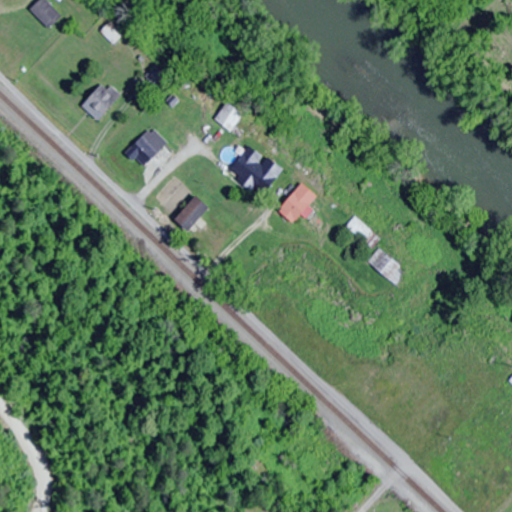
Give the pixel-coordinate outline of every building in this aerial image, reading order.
[(40,0),(30,10),(49,29),(62,16),(46,0),(40,0)] [(154,87),(165,76),(156,67),(145,78),(154,87)] [(120,98),(105,83),(82,106),(97,121),(120,98)] [(243,115),(228,103),(215,121),(230,132),(243,115)] [(167,140),(148,127),(128,156),(146,169),(167,140)] [(283,169),(265,157),(248,146),(232,172),(240,177),(238,181),(264,198),(283,169)] [(308,206),(317,198),(305,185),(277,209),(292,226),(303,216),(305,219),(314,212),(308,206)] [(210,209),(197,197),(174,220),(187,233),(210,209)] [(366,244),(374,235),(355,219),(347,228),(366,244)] [(388,281),(401,268),(382,249),(369,262),(388,281)] [(480,430),(492,444),(511,425),(511,421),(502,410),(480,430)] [(341,465),(325,450),(312,465),(328,479),(341,465)]
